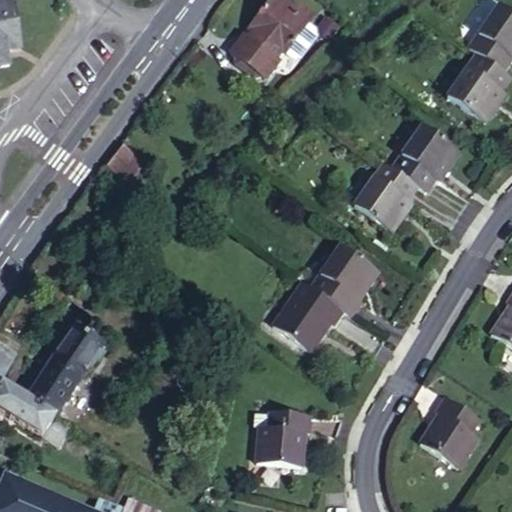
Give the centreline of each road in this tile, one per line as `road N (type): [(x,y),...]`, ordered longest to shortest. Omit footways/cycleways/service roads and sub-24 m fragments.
road 1 (residential): [(373,511),(362,495),(370,421),(511,196)]
road 2 (tertiary): [(186,0),(0,242)]
